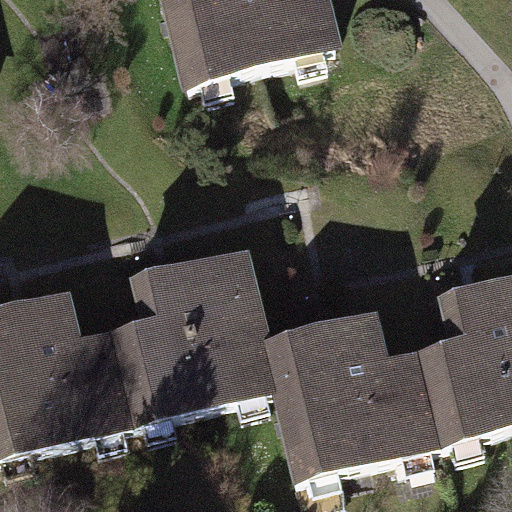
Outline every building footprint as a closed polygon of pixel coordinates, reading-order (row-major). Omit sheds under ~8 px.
[(149,0),(175,109),(337,71),(320,0),(149,0)] [(135,341),(104,348),(129,447),(274,414),(260,357),(238,268),(123,295),(135,341)] [(447,361),(415,369),(440,468),(511,450),(511,299),(436,317),(447,361)] [(0,478),(129,447),(104,348),(74,356),(63,312),(0,327),(0,478)] [(295,503),(440,468),(415,369),(382,376),(371,330),(260,357),(274,414),(295,503)]
